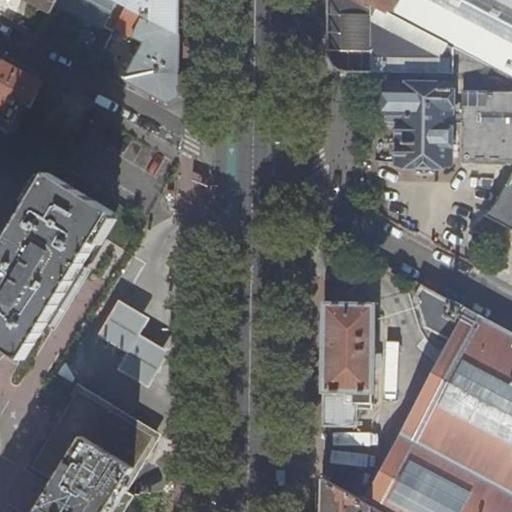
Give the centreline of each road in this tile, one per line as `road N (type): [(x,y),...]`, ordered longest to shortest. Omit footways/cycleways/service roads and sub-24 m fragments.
road 1 (primary): [(247,511),(254,182)]
road 2 (residential): [(0,39),(254,182)]
road 3 (primary): [(254,182),(256,0)]
road 4 (unknown): [(249,442),(380,511)]
